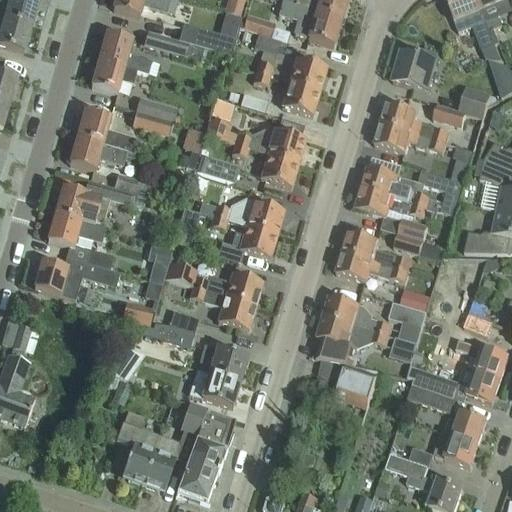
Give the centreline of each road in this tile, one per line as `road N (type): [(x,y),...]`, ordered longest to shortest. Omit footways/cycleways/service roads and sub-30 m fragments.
road 1 (residential): [(240,511),(390,0)]
road 2 (residential): [(0,285),(83,0)]
